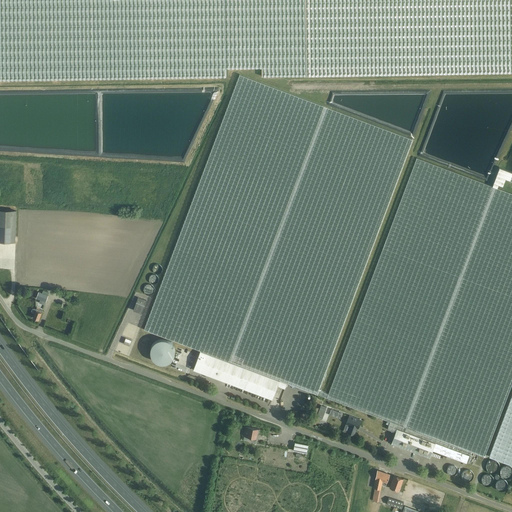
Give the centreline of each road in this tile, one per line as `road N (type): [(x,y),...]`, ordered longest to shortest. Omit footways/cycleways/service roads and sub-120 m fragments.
road 1 (unclassified): [(511,510),(30,330),(0,297)]
road 2 (motorway): [(142,511),(0,347)]
road 3 (motorway): [(0,376),(117,511)]
